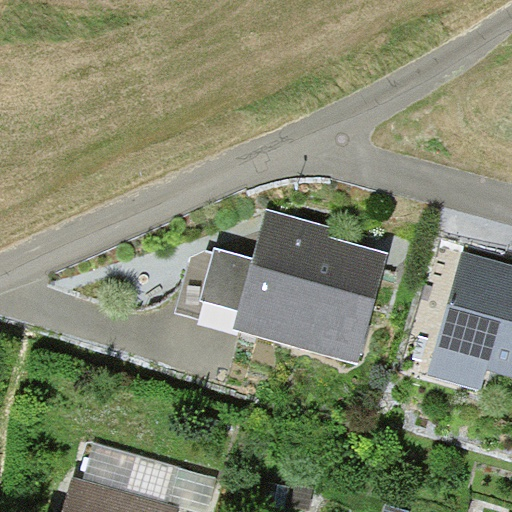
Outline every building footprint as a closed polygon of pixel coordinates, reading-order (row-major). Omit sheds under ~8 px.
[(315,224),(268,211),(254,260),(240,314),(234,333),(359,368),(390,258),(331,241),(335,229),(315,224)] [(240,314),(254,260),(217,250),(203,304),(240,314)] [(511,265),(464,251),(429,374),(480,389),(486,371),(511,377),(511,265)] [(94,444),(83,482),(180,510),(180,507),(196,511),(208,511),(218,479),(94,444)] [(83,482),(74,479),(63,511),(178,511),(180,510),(83,482)]
